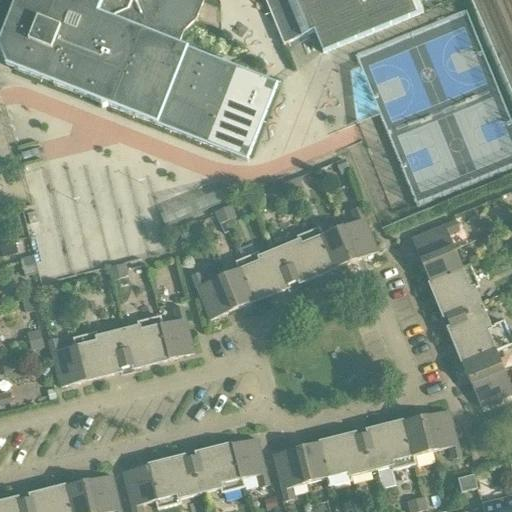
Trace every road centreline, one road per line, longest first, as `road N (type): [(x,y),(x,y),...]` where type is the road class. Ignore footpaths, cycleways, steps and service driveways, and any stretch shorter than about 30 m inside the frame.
road 1 (residential): [(276,415),(286,432),(416,398),(367,282),(252,326),(253,363)]
road 2 (residential): [(0,482),(276,415)]
road 3 (residential): [(253,363),(0,427)]
